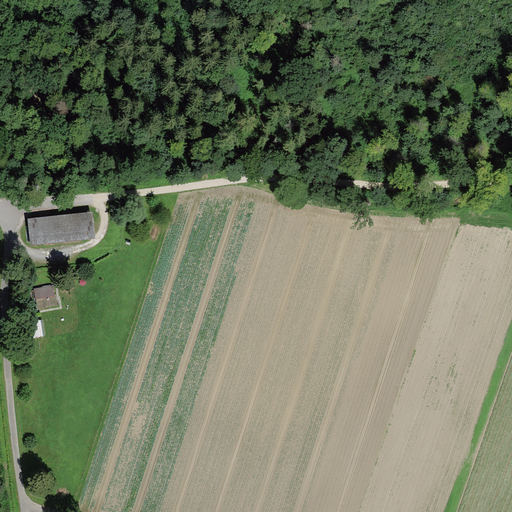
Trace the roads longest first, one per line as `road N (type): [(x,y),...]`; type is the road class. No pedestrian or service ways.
road 1 (track): [(511,184),(274,178),(0,210)]
road 2 (track): [(0,210),(8,236),(4,380),(21,511)]
